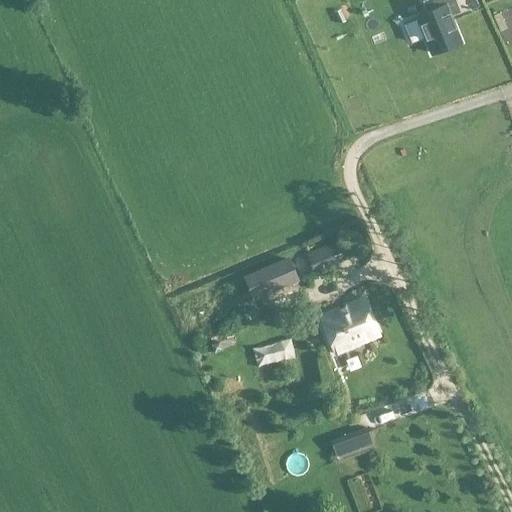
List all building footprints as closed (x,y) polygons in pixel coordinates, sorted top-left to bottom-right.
[(428,12),(417,17),(432,54),(460,42),(449,16),(459,12),(453,0),(426,0),(423,1),(428,12)] [(356,107),(394,89),(356,12),(318,31),(356,107)] [(327,246),(306,255),(314,273),(354,256),(345,235),(325,243),(327,246)] [(288,260),(254,274),(263,295),(297,280),(288,260)] [(311,287),(313,298),(332,295),(330,284),(311,287)] [(340,311),(336,310),(319,317),(335,355),(379,336),(363,298),(346,306),(345,310),(340,311)] [(272,315),(276,328),(286,325),(282,312),(272,315)] [(368,429),(349,436),(354,450),(373,443),(368,429)]
